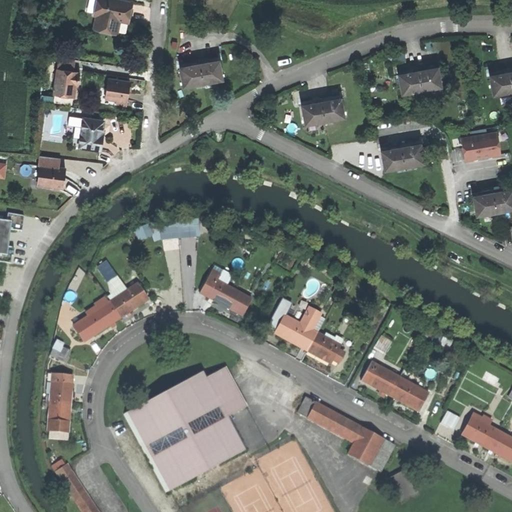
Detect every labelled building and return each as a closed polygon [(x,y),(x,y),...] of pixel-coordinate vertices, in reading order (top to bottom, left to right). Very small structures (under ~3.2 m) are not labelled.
[(96,29),(118,33),(121,20),(129,21),(130,13),(133,1),(124,0),(99,0),(97,14),(99,15),(96,29)] [(59,58),(57,68),(74,70),(75,60),(59,58)] [(220,61),(201,64),(204,83),(214,81),(223,79),(220,61)] [(181,67),(185,86),(195,84),(204,83),(201,64),(181,67)] [(74,70),(57,68),(55,90),(75,93),(75,85),(76,80),(79,80),(80,72),(77,72),(77,70),(74,70)] [(437,68),(417,72),(421,90),(441,86),(437,68)] [(402,94),(421,90),(417,72),(399,76),(402,94)] [(511,91),(511,85),(510,73),(490,76),(494,95),(511,91)] [(107,88),(106,98),(118,99),(117,104),(127,105),(129,94),(130,82),(109,79),(107,88)] [(117,104),(118,99),(106,98),(107,88),(100,87),(98,102),(117,104)] [(74,99),(75,93),(55,90),(54,97),(74,99)] [(341,97),(321,101),(325,120),(344,116),(341,97)] [(302,105),(306,124),(325,120),(321,101),(302,105)] [(72,146),(80,147),(83,117),(76,116),(72,146)] [(80,147),(102,149),(103,141),(104,133),(102,133),(103,128),(104,119),(83,117),(80,147)] [(422,145),(402,148),(405,166),(416,165),(425,163),(422,145)] [(402,148),(383,151),(385,169),(396,168),(405,166),(402,148)] [(39,166),(43,166),(60,168),(61,158),(40,155),(39,166)] [(41,185),(64,188),(65,178),(66,169),(60,168),(43,166),(41,185)] [(511,183),(493,188),(493,191),(511,187),(511,183)] [(511,187),(493,191),(497,210),(507,208),(511,207),(511,187)] [(474,195),(477,213),(487,212),(497,210),(493,191),(474,195)] [(6,221),(0,219),(0,261),(10,263),(11,256),(13,256),(14,248),(7,247),(9,236),(10,229),(22,231),(24,216),(7,213),(6,221)] [(134,222),(135,237),(151,237),(151,239),(200,236),(199,218),(134,222)] [(464,257),(451,250),(448,257),(460,263),(464,257)] [(222,304),(242,315),(251,298),(227,285),(217,280),(220,275),(212,270),(200,292),(222,304)] [(222,270),(220,275),(217,280),(227,285),(232,276),(222,270)] [(110,300),(110,301),(120,317),(135,307),(148,298),(138,282),(119,295),(110,300)] [(107,295),(110,300),(119,295),(115,290),(107,295)] [(74,325),(84,341),(104,327),(120,317),(110,301),(74,325)] [(309,308),(301,323),(312,329),(320,314),(309,308)] [(291,342),(307,350),(317,332),(312,329),(301,323),(285,315),(275,333),(291,342)] [(339,348),(341,345),(339,344),(325,336),(317,332),(307,350),(320,357),(331,363),(333,359),(339,348)] [(326,334),(325,336),(339,344),(342,339),(335,336),(334,338),(326,334)] [(374,347),(380,350),(386,339),(381,336),(374,347)] [(392,343),(386,339),(380,350),(386,354),(392,343)] [(50,355),(65,363),(71,351),(62,347),(64,344),(57,341),(50,355)] [(345,352),(339,348),(333,359),(339,362),(345,352)] [(380,390),(385,393),(405,404),(418,411),(428,393),(396,375),(382,368),(371,362),(361,380),(372,385),(380,390)] [(384,364),(382,368),(396,375),(397,371),(384,364)] [(225,367),(208,376),(229,415),(246,406),(225,367)] [(124,413),(166,492),(247,448),(229,415),(208,376),(205,369),(124,413)] [(51,373),(49,401),(69,403),(70,387),(71,375),(51,373)] [(297,412),(307,418),(315,402),(305,397),(297,412)] [(47,430),(67,432),(68,418),(69,403),(49,401),(47,430)] [(307,418),(354,443),(362,428),(315,402),(307,418)] [(445,411),(440,422),(454,428),(458,416),(445,411)] [(499,454),(511,461),(511,459),(511,438),(471,417),(462,434),(473,441),(499,454)] [(354,443),(348,454),(380,471),(394,445),(362,428),(354,443)] [(48,454),(53,462),(62,457),(56,448),(48,454)] [(83,511),(97,511),(66,464),(56,471),(83,511)]
